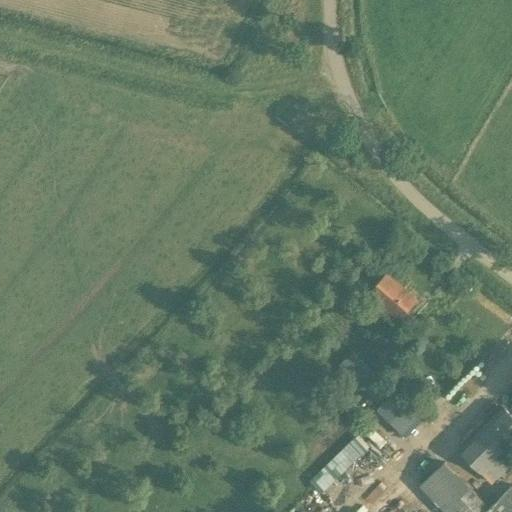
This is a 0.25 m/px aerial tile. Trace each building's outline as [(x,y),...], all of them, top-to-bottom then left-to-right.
[(393,284),(384,277),(368,296),(398,322),(417,300),(395,281),(393,284)] [(384,336),(370,352),(376,357),(390,370),(406,353),(390,340),(390,341),(384,336)] [(397,395),(352,351),(338,365),(383,409),(397,395)] [(492,485),(511,465),(511,454),(507,450),(511,445),(511,416),(503,407),(458,449),(482,474),(492,485)] [(357,434),(310,477),(323,490),(369,447),(357,434)] [(419,486),(443,511),(511,511),(511,483),(489,507),(470,487),(444,462),(419,486)] [(364,511),(376,501),(366,491),(345,511),(364,511)]
